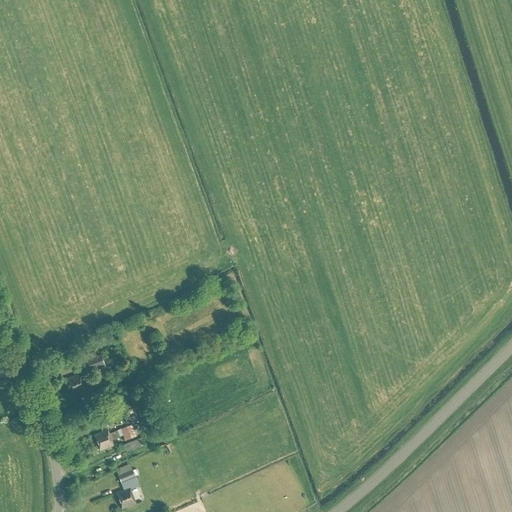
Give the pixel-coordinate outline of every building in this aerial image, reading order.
[(86,372),(105,365),(101,356),(82,362),(86,372)] [(71,394),(86,390),(80,373),(66,378),(71,394)] [(121,413),(125,423),(138,419),(133,408),(132,408),(131,404),(123,408),(124,412),(121,413)] [(124,440),(137,436),(132,424),(121,429),(124,440)] [(109,433),(107,429),(94,435),(100,450),(114,445),(111,439),(120,436),(117,430),(109,433)] [(123,444),(126,451),(144,444),(142,437),(123,444)] [(131,469),(118,475),(121,482),(134,476),(131,469)] [(122,508),(136,503),(130,489),(139,485),(136,476),(134,476),(121,482),(124,489),(116,492),(122,508)]
